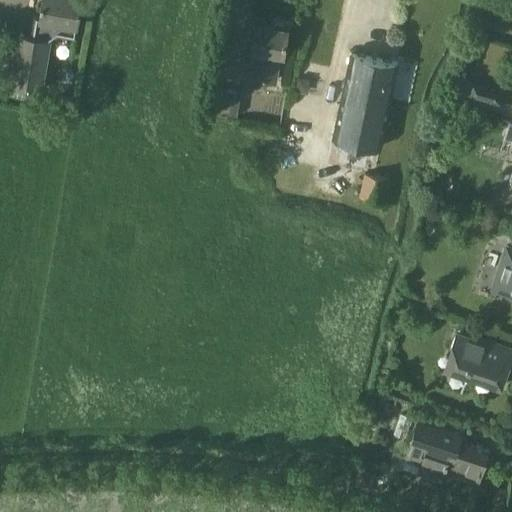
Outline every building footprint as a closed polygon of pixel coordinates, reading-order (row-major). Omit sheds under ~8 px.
[(11,84),(41,89),(49,39),(58,32),(75,35),(81,0),(42,0),(39,16),(35,16),(32,36),(20,34),(11,84)] [(256,23),(252,48),(258,49),(253,76),(275,80),(279,52),(284,53),(288,29),(285,28),(284,23),(272,21),(269,26),(256,23)] [(334,137),(400,151),(409,107),(389,103),(398,61),(352,52),(334,137)] [(466,95),(499,102),(502,87),(470,80),(466,95)] [(224,88),(220,112),(237,115),(241,92),(224,88)] [(359,196),(385,201),(390,177),(364,172),(359,196)] [(379,264),(384,223),(360,220),(355,262),(379,264)] [(511,248),(508,247),(496,281),(511,286),(511,248)] [(455,349),(449,368),(501,386),(511,354),(511,349),(489,341),(488,344),(456,333),(451,348),(455,349)] [(391,421),(397,404),(379,398),(373,416),(391,421)] [(418,419),(405,458),(406,458),(403,467),(441,480),(444,471),(478,483),(489,450),(460,440),(462,433),(418,419)]
